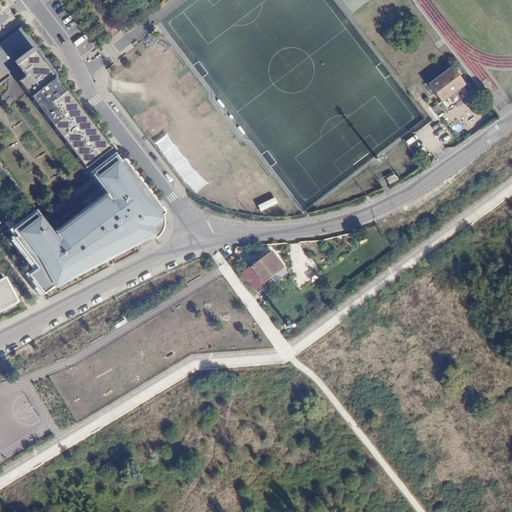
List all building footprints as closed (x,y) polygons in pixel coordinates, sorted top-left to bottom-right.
[(0,75),(7,71),(12,68),(15,72),(85,165),(110,146),(33,47),(37,44),(22,26),(0,41),(0,75)] [(450,68),(428,84),(440,101),(463,85),(450,68)] [(52,234),(35,210),(10,227),(16,234),(13,236),(37,265),(29,271),(43,289),(51,284),(53,286),(153,230),(156,234),(158,233),(160,232),(161,230),(162,228),(163,225),(163,223),(163,221),(162,218),(160,216),(164,214),(116,152),(90,171),(107,194),(52,234)] [(394,174),(385,179),(388,185),(397,181),(394,174)] [(270,255),(249,268),(257,279),(262,287),(282,274),(270,255)] [(257,279),(249,268),(243,272),(251,283),(257,279)] [(0,313),(13,307),(0,283),(0,313)]
